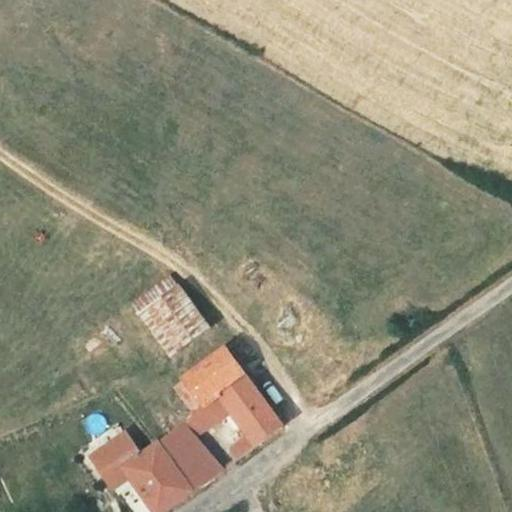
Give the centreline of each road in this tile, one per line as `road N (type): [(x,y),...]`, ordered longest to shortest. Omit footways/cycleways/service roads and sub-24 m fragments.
road 1 (track): [(0,150),(82,209),(194,270),(314,421)]
road 2 (residential): [(511,278),(188,511)]
